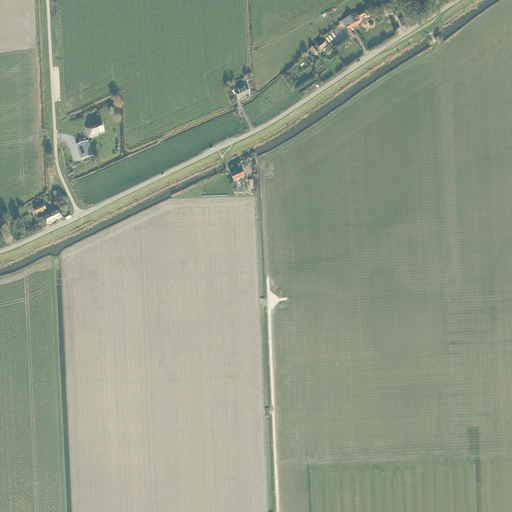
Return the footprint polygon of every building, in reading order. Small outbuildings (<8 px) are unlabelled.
[(421,18),(428,14),(424,8),(427,7),(422,0),(411,0),(411,1),(406,4),(410,10),(412,8),(416,14),(418,13),(421,18)] [(340,26),(343,25),(345,29),(347,28),(348,27),(356,23),(357,23),(359,22),(370,16),(367,12),(368,11),(367,9),(364,10),(364,11),(356,15),(355,14),(345,20),(342,22),(338,23),(339,24),(337,26),(339,28),(341,27),(340,26)] [(321,51),(326,46),(322,41),(316,45),(317,46),(315,48),(314,47),(310,51),(314,56),(318,52),(317,51),(320,49),(321,51)] [(308,57),(304,60),(309,66),(313,64),(308,57)] [(238,99),(250,94),(247,89),(246,88),(244,89),(243,86),(237,89),(238,92),(235,93),(238,99)] [(100,135),(100,134),(105,132),(102,125),(97,127),(97,125),(86,129),(89,139),(100,135)] [(93,157),(88,142),(77,146),(82,161),(93,157)] [(234,183),(245,178),(242,171),(231,176),(234,183)] [(57,191),(53,193),(55,200),(60,198),(59,196),(61,195),(60,191),(57,192),(57,191)] [(48,215),(43,205),(40,199),(34,202),(37,208),(33,210),(37,217),(37,216),(39,219),(43,217),(47,225),(52,223),(48,215)] [(62,218),(58,210),(56,207),(52,209),(53,212),(54,213),(57,220),(62,218)] [(52,223),(57,220),(54,213),(51,215),(50,214),(48,215),(52,223)]
